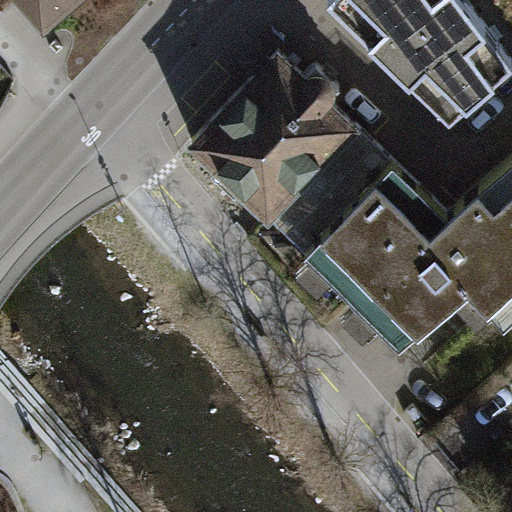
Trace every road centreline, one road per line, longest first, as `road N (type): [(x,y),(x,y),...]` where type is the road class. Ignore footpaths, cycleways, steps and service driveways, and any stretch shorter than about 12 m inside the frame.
road 1 (residential): [(453,511),(131,138),(91,112)]
road 2 (tertiary): [(91,112),(197,0)]
road 3 (tertiary): [(0,212),(91,112)]
